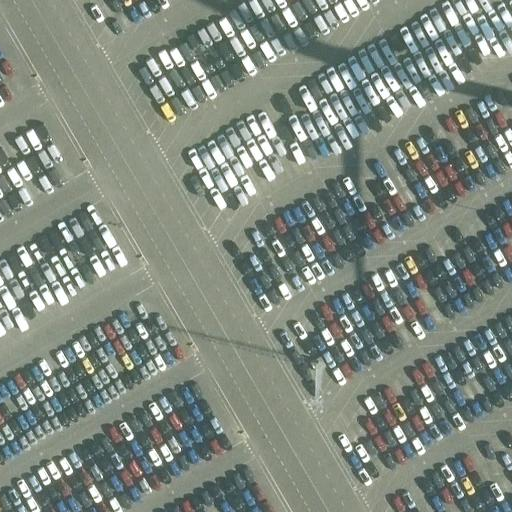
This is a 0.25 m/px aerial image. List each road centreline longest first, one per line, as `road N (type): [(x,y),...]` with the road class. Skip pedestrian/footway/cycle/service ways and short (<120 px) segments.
road 1 (unknown): [(164,268),(511,67)]
road 2 (unknown): [(0,115),(199,0)]
road 3 (unknown): [(164,268),(0,363)]
